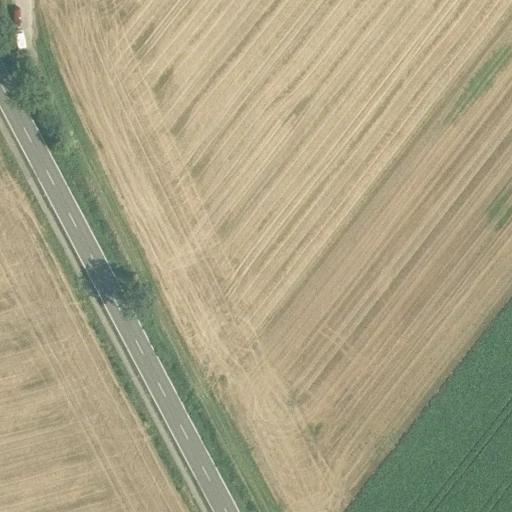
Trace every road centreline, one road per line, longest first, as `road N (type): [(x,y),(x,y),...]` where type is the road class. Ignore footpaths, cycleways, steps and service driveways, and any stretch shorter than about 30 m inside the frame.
road 1 (track): [(267,511),(43,86),(19,0)]
road 2 (tertiary): [(224,511),(0,88)]
